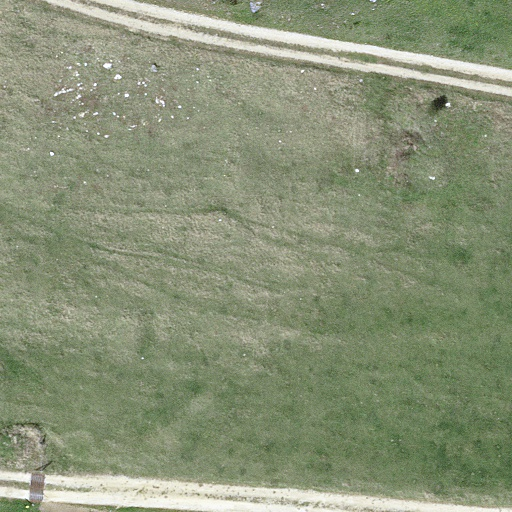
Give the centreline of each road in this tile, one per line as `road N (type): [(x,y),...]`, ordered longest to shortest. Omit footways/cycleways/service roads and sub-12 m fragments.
road 1 (track): [(511,93),(54,0)]
road 2 (track): [(0,487),(364,511)]
